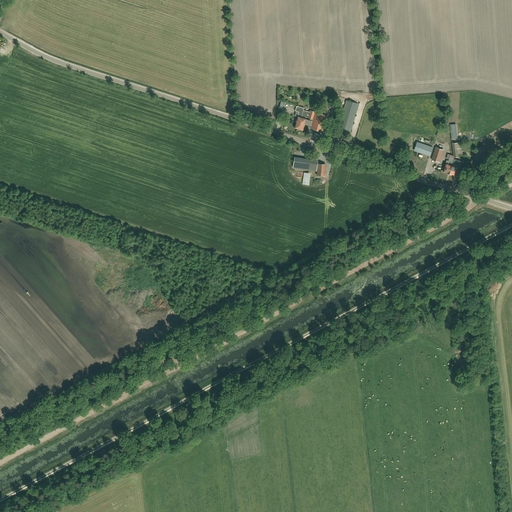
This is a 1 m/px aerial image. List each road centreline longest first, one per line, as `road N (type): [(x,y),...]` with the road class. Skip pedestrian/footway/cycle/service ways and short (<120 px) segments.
road 1 (track): [(511,184),(0,462)]
road 2 (track): [(511,228),(0,502)]
road 3 (unclassified): [(511,208),(54,61),(0,32)]
